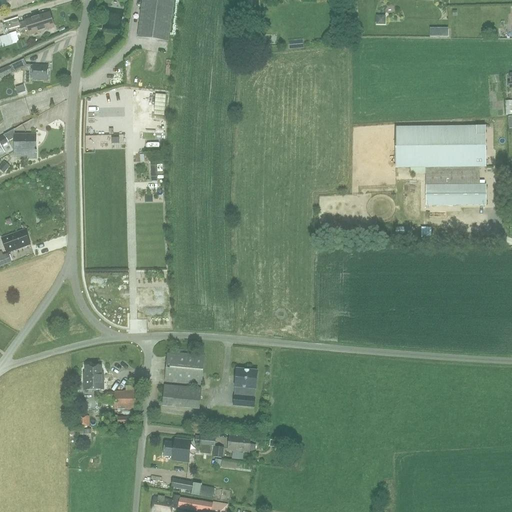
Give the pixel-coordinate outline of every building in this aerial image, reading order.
[(6,0),(10,10),(34,1),(33,0),(6,0)] [(107,0),(103,26),(120,29),(122,17),(123,17),(126,0),(118,0),(118,2),(107,0)] [(141,0),(136,38),(166,42),(171,0),(141,0)] [(251,19),(253,0),(244,0),(243,18),(251,19)] [(396,0),(392,3),(397,11),(402,8),(397,0),(396,0)] [(54,27),(50,13),(25,21),(29,34),(48,29),(50,29),(50,28),(54,27)] [(385,16),(376,16),(376,24),(385,24),(385,16)] [(20,27),(17,18),(5,22),(6,24),(4,25),(5,28),(7,28),(8,31),(20,27)] [(0,47),(12,44),(19,42),(16,32),(9,34),(0,37),(0,47)] [(47,81),(48,66),(32,65),(32,66),(26,65),(24,60),(11,65),(11,66),(1,70),(4,75),(11,72),(14,71),(14,72),(22,68),(22,71),(24,71),(24,83),(32,84),(32,80),(47,81)] [(52,119),(51,112),(41,114),(42,121),(52,119)] [(426,205),(486,205),(486,185),(479,185),(479,167),(486,167),(485,127),(395,127),(396,168),(409,167),(409,175),(426,174),(426,205)] [(36,150),(36,135),(20,135),(20,136),(14,136),(14,155),(27,155),(27,158),(37,158),(37,150),(36,150)] [(30,244),(25,230),(9,236),(2,238),(6,250),(13,248),(14,250),(30,244)] [(0,266),(11,262),(8,254),(1,256),(1,254),(0,254),(0,266)] [(165,381),(201,385),(204,356),(167,353),(165,381)] [(85,374),(83,374),(83,390),(102,390),(102,379),(100,379),(100,367),(85,367),(85,374)] [(257,372),(236,370),(235,387),(238,387),(237,396),(234,396),(233,405),(254,407),(255,398),(254,398),(255,389),(257,372)] [(136,409),(135,392),(106,393),(107,399),(114,399),(114,410),(136,409)] [(118,415),(107,415),(107,425),(114,425),(114,427),(132,427),(132,417),(118,417),(118,415)] [(78,416),(78,427),(89,426),(89,416),(78,416)] [(195,444),(215,446),(215,438),(196,436),(195,444)] [(234,451),(234,459),(242,460),(243,452),(249,453),(249,452),(255,452),(256,445),(250,444),(250,437),(238,436),(238,437),(229,436),(229,442),(230,442),(229,451),(234,451)] [(175,442),(175,443),(165,442),(164,456),(174,457),(174,459),(189,460),(191,444),(175,442)] [(223,457),(224,448),(214,447),(213,456),(223,457)] [(191,491),(192,483),(173,479),(171,487),(191,491)] [(212,498),(214,488),(200,486),(198,496),(212,498)] [(151,511),(170,511),(173,502),(179,503),(178,508),(198,511),(216,511),(218,504),(186,499),(186,496),(184,496),(183,498),(180,498),(173,496),(172,500),(154,497),(151,511)]
